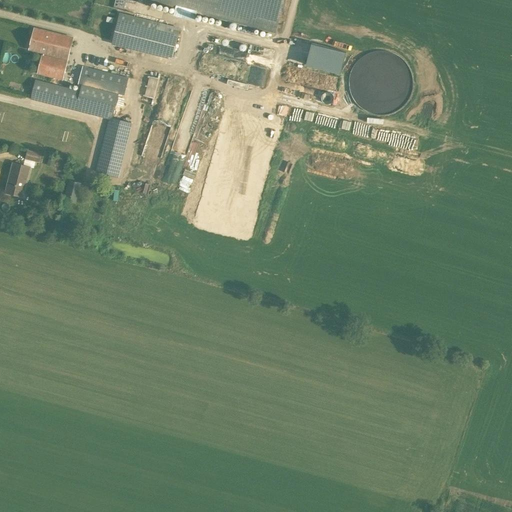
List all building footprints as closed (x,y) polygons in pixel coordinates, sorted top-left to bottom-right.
[(116,0),(114,7),(129,11),(132,0),(116,0)] [(150,0),(275,32),(283,0),(150,0)] [(179,29),(120,14),(112,43),(172,58),(179,29)] [(63,80),(73,38),(34,29),(29,49),(43,53),(37,73),(63,80)] [(343,65),(340,50),(336,51),(338,59),(330,61),(332,68),(343,65)] [(387,88),(387,56),(394,56),(394,52),(369,52),(369,78),(374,78),(374,88),(387,88)] [(121,96),(126,77),(83,66),(78,84),(83,85),(82,89),(78,88),(77,91),(36,80),(32,96),(76,108),(112,116),(118,95),(121,96)] [(310,93),(313,93),(315,83),(289,78),(288,83),(311,87),(310,93)] [(263,104),(215,92),(185,208),(233,221),(263,104)] [(115,176),(129,122),(110,117),(96,172),(115,176)] [(40,163),(42,153),(27,150),(25,159),(40,163)] [(23,196),(30,167),(13,163),(6,192),(23,196)] [(77,202),(82,181),(70,179),(65,200),(77,202)]
